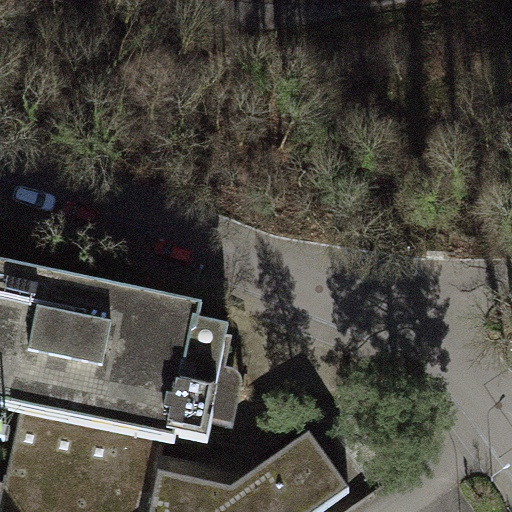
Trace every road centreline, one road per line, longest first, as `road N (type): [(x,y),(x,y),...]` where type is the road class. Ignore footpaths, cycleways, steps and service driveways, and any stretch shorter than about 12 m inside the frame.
road 1 (residential): [(0,170),(410,316)]
road 2 (residential): [(511,427),(461,361),(410,316)]
